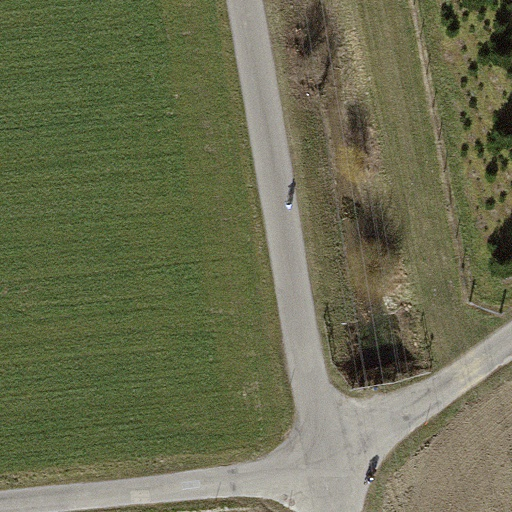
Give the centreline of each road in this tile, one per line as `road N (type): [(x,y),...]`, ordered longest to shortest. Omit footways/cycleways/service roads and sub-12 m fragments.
road 1 (track): [(339,511),(253,0)]
road 2 (track): [(0,503),(218,481),(333,459)]
road 3 (residential): [(511,340),(333,459)]
